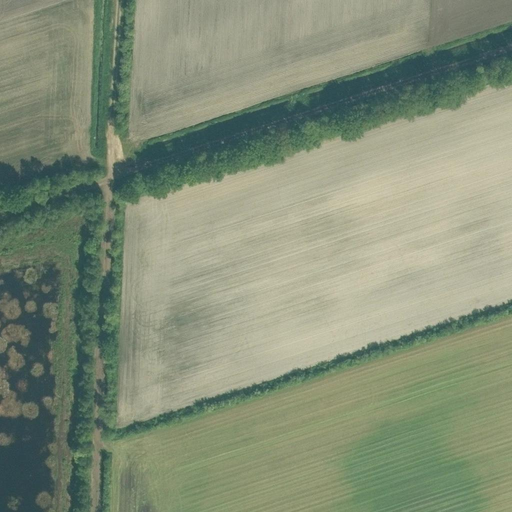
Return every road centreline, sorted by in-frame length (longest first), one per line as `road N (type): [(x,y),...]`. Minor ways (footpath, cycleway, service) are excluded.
road 1 (unclassified): [(511,46),(96,183)]
road 2 (track): [(120,0),(111,176)]
